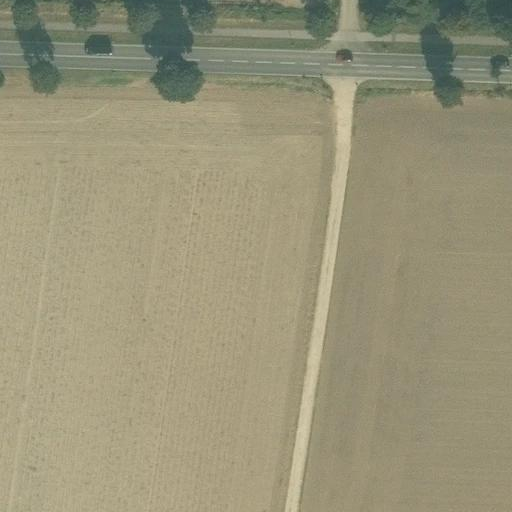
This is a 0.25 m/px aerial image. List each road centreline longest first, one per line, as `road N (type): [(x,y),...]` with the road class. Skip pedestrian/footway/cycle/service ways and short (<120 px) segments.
road 1 (track): [(290,511),(344,148),(347,68)]
road 2 (primary): [(347,68),(0,55)]
road 3 (primary): [(511,73),(347,68)]
